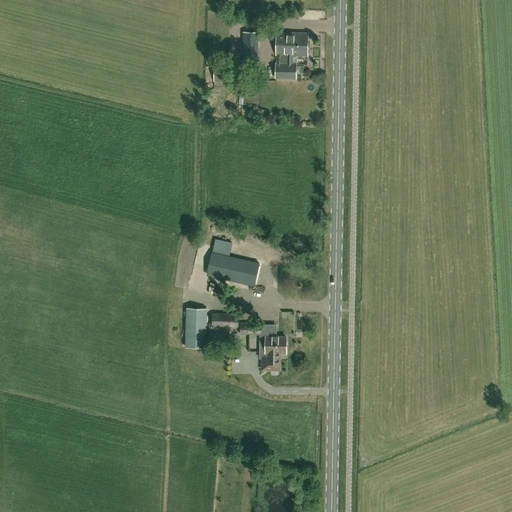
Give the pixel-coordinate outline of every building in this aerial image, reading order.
[(307,55),(308,32),(277,31),(276,77),(296,78),(296,63),(292,63),(293,55),(307,55)] [(257,62),(258,32),(243,32),(242,62),(257,62)] [(235,81),(235,66),(216,65),(215,80),(235,81)] [(254,285),(259,262),(212,252),(207,274),(254,285)] [(206,347),(207,308),(187,307),(186,347),(206,347)] [(239,314),(213,313),(212,326),(238,327),(239,314)] [(263,323),(241,322),(240,333),(262,334),(263,323)] [(225,334),(209,333),(209,341),(225,341),(225,334)] [(280,351),(286,351),(286,336),(266,336),(266,351),(268,351),(274,351),(274,354),(277,354),(277,357),(280,357),(280,351)] [(274,351),(268,351),(268,357),(263,357),(262,369),(280,369),(280,357),(277,357),(277,354),(274,354),(274,351)]
